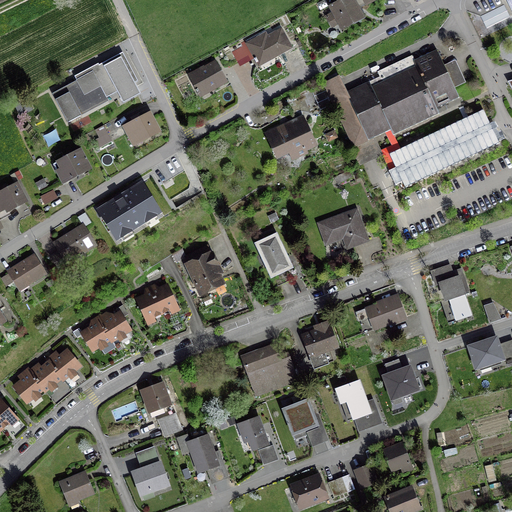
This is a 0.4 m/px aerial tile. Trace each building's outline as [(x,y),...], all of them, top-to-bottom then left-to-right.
[(366,6),(377,0),(414,0),(416,3),(420,0),(342,0),(330,7),(342,31),(364,19),(358,8),(365,4),(366,6)] [(480,16),(487,29),(511,15),(511,0),(507,0),(509,2),(480,16)] [(266,32),(246,43),(258,67),(293,49),(282,28),(268,35),(266,32)] [(340,75),(324,83),(333,105),(354,148),(351,150),(359,166),(383,155),(375,138),(391,131),(394,136),(440,114),(438,109),(460,99),(455,88),(467,83),(456,60),(444,66),(437,51),(414,61),(412,57),(377,73),(379,77),(348,91),(340,75)] [(124,103),(140,95),(133,83),(137,80),(123,53),(100,66),(99,63),(74,76),(77,81),(53,94),(68,123),(108,101),(106,98),(117,92),(124,103)] [(216,60),(188,75),(200,98),(228,83),(216,60)] [(320,111),(333,105),(324,83),(310,89),(320,111)] [(149,113),(124,127),(134,146),(159,132),(149,113)] [(306,122),(273,136),(284,160),(317,146),(306,122)] [(90,133),(99,148),(111,141),(103,126),(90,133)] [(330,140),(337,137),(333,128),(326,131),(330,140)] [(82,148),(55,162),(59,169),(55,171),(63,186),(93,170),(82,148)] [(348,171),(334,177),(333,178),(336,185),(351,179),(348,171)] [(18,183),(0,192),(0,213),(5,211),(7,214),(29,203),(18,183)] [(143,183),(97,210),(116,242),(162,215),(143,183)] [(55,193),(43,200),(48,207),(59,200),(55,193)] [(358,209),(317,224),(326,247),(343,241),(347,251),(370,243),(358,209)] [(63,253),(54,258),(60,267),(95,246),(85,229),(58,244),(63,253)] [(277,238),(260,245),(274,275),(290,267),(277,238)] [(211,256),(187,267),(201,297),(225,286),(211,256)] [(38,259),(7,280),(12,287),(21,281),(28,292),(50,276),(38,259)] [(469,293),(461,269),(453,272),(450,265),(429,272),(435,288),(438,287),(444,304),(449,303),(456,322),(472,317),(465,296),(466,296),(466,294),(469,293)] [(148,295),(139,299),(149,320),(155,317),(169,310),(177,307),(167,286),(157,290),(155,285),(146,290),(148,295)] [(400,300),(358,316),(366,336),(408,320),(400,300)] [(493,303),(484,306),(490,323),(501,319),(493,303)] [(0,309),(0,327),(8,322),(0,309)] [(85,333),(96,352),(99,350),(122,336),(131,330),(120,314),(111,320),(107,313),(93,322),(95,327),(85,333)] [(320,334),(306,339),(314,360),(342,350),(333,324),(319,329),(320,334)] [(497,337),(467,347),(476,372),(505,362),(505,360),(500,345),(497,337)] [(511,340),(500,345),(505,360),(511,357),(511,340)] [(278,349),(248,360),(259,393),(299,379),(292,358),(282,361),(278,349)] [(26,379),(16,387),(28,403),(31,401),(31,400),(45,389),(46,390),(58,380),(61,378),(64,382),(78,371),(82,368),(69,352),(58,360),(55,357),(38,370),(35,366),(23,375),(26,379)] [(411,367),(382,377),(391,402),(420,392),(411,367)] [(196,372),(185,376),(188,382),(198,379),(196,372)] [(360,381),(335,391),(340,406),(347,404),(353,422),(355,422),(359,433),(383,424),(374,399),(368,402),(360,381)] [(162,388),(145,394),(151,413),(168,408),(162,388)] [(312,398),(282,410),(293,437),(307,432),(313,447),(329,441),(312,398)] [(0,428),(2,431),(6,427),(16,418),(2,402),(1,401),(0,401),(0,428)] [(260,415),(237,423),(247,450),(255,447),(257,452),(271,447),(260,415)] [(174,417),(159,423),(164,438),(180,432),(174,417)] [(212,436),(190,444),(201,476),(223,468),(212,436)] [(276,460),(271,447),(257,452),(261,465),(276,460)] [(404,450),(387,456),(393,472),(410,466),(404,450)] [(165,463),(135,475),(145,500),(175,489),(165,463)] [(361,470),(356,472),(362,486),(376,480),(371,466),(367,468),(361,470)] [(336,481),(329,483),(334,497),(355,490),(350,476),(347,477),(336,481)] [(86,478),(64,488),(72,506),(94,496),(86,478)] [(319,478),(292,487),(299,506),(326,497),(319,478)] [(412,487),(387,497),(392,511),(411,511),(420,509),(412,487)]
